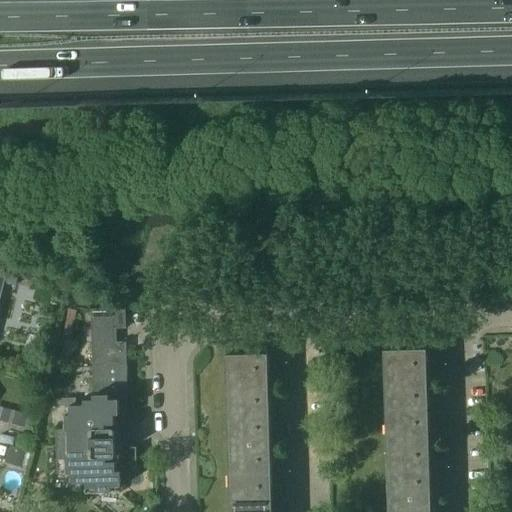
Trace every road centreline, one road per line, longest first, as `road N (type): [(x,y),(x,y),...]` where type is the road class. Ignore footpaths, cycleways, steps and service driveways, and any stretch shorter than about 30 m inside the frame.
road 1 (motorway): [(0,65),(511,51)]
road 2 (motorway): [(511,6),(0,17)]
road 3 (residential): [(178,511),(174,347),(200,325),(294,320)]
road 4 (residential): [(458,511),(452,316)]
road 5 (residential): [(300,511),(294,320)]
road 6 (residential): [(294,320),(452,316)]
